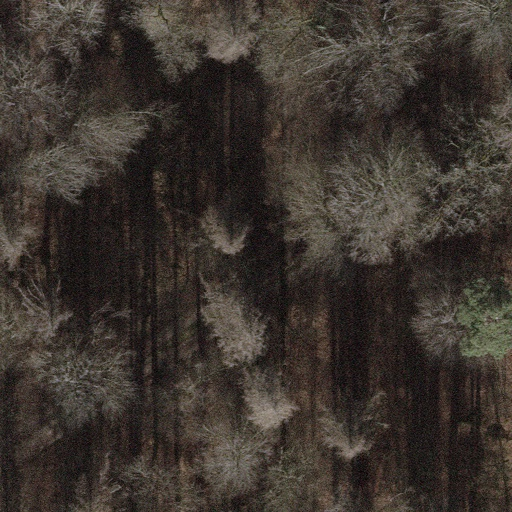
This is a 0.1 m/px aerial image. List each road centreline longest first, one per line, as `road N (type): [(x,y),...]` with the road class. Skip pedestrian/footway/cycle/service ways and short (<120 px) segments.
road 1 (track): [(0,454),(511,138)]
road 2 (track): [(96,0),(0,101)]
